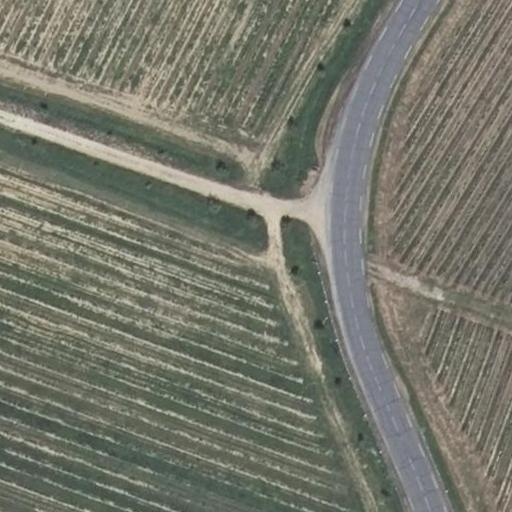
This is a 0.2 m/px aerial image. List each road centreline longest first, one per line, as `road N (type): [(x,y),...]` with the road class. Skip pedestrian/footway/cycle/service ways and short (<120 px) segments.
road 1 (secondary): [(422,0),(381,66),(352,158),(344,223),(364,340),(434,511)]
road 2 (track): [(0,106),(344,223)]
